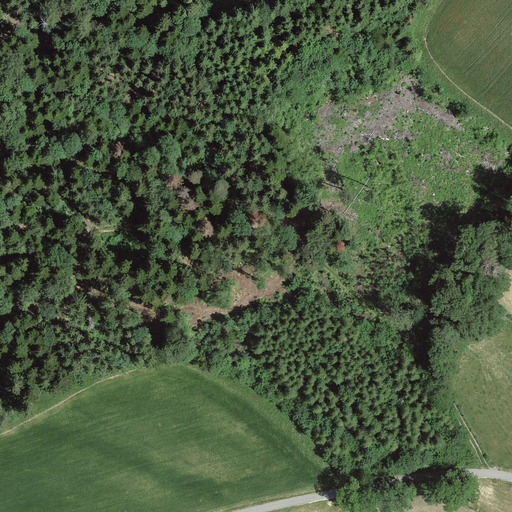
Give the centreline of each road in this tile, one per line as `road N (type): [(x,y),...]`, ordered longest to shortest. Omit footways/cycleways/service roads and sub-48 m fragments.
road 1 (track): [(487,474),(431,364),(406,333),(252,190),(226,134),(199,34),(206,0)]
road 2 (unclassified): [(251,511),(419,477),(511,478)]
